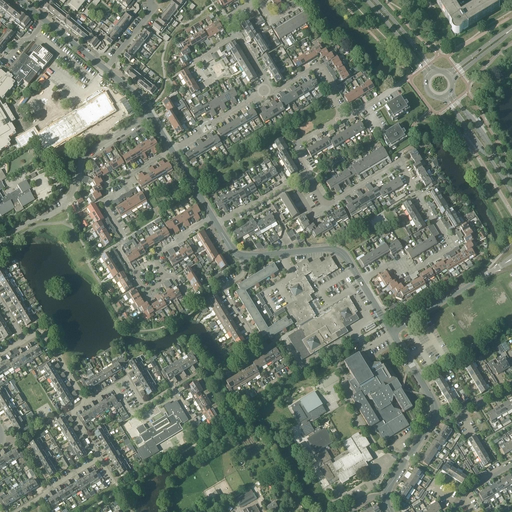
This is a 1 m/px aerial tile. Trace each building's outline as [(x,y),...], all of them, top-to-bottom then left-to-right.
[(47,0),(42,0),(39,5),(43,8),(44,8),(49,1),(50,0),(49,1),(47,0)] [(44,8),(43,8),(53,16),(58,10),(60,8),(50,0),(49,1),(44,8)] [(76,10),(77,11),(86,0),(72,0),(69,5),(67,4),(66,5),(74,12),(76,10)] [(134,3),(130,0),(116,0),(117,0),(116,1),(125,9),(126,8),(128,9),(134,3)] [(174,0),(166,11),(173,16),(175,18),(186,3),(185,2),(187,0),(186,0),(174,0)] [(219,0),(216,2),(218,5),(220,4),(223,8),(225,7),(226,8),(228,7),(228,5),(224,0),(219,0)] [(453,32),(453,33),(454,33),(454,34),(455,34),(456,34),(456,35),(456,34),(457,35),(458,34),(459,34),(460,34),(461,33),(461,32),(462,32),(462,31),(461,30),(462,29),(467,26),(467,27),(499,8),(494,0),(489,0),(463,16),(461,13),(458,15),(449,0),(435,0),(450,24),(451,24),(453,27),(453,28),(452,28),(452,29),(452,30),(452,31),(453,32)] [(6,2),(0,10),(5,14),(11,6),(6,2)] [(16,10),(11,6),(5,14),(10,17),(16,10)] [(20,14),(16,10),(10,17),(14,21),(13,22),(14,21),(20,14)] [(62,10),(61,12),(55,18),(65,26),(71,19),(72,18),(62,10)] [(278,29),(274,32),(280,41),(282,39),(283,41),(288,38),(292,46),(295,44),(291,36),(290,34),(300,28),(301,30),(309,25),(308,23),(310,22),(305,13),(301,15),(300,14),(298,10),(295,12),(297,16),(298,18),(291,21),(290,20),(288,16),(284,18),(287,22),(287,24),(282,27),(281,25),(281,26),(279,22),(275,24),(278,28),(277,28),(278,29)] [(126,12),(122,17),(129,22),(133,17),(126,12)] [(164,13),(151,29),(159,35),(160,34),(161,35),(173,20),(171,19),(164,13)] [(32,23),(20,14),(14,21),(13,22),(23,30),(24,29),(26,30),(32,23)] [(122,17),(118,22),(126,27),(129,23),(129,22),(122,17)] [(72,18),(71,19),(65,26),(70,30),(75,23),(71,19),(72,18)] [(213,25),(218,33),(223,30),(220,25),(222,24),(219,19),(217,20),(218,21),(213,25)] [(252,27),(249,21),(241,26),(245,31),(252,27)] [(118,22),(115,26),(122,32),(126,27),(118,22)] [(80,26),(75,23),(70,30),(74,33),(80,26)] [(213,25),(208,28),(213,36),(218,33),(213,25)] [(85,30),(80,26),(74,33),(79,37),(85,30)] [(122,32),(115,26),(111,31),(118,37),(122,32)] [(252,27),(245,31),(248,36),(255,32),(252,27)] [(208,28),(203,31),(207,38),(208,39),(213,36),(208,28)] [(142,33),(149,39),(153,34),(147,29),(143,33),(142,33)] [(7,30),(3,34),(10,40),(14,35),(7,30)] [(85,30),(79,37),(84,41),(89,34),(90,32),(89,34),(85,30)] [(257,30),(255,32),(248,36),(251,41),(253,40),(258,37),(260,35),(257,30)] [(111,31),(107,36),(114,41),(118,37),(111,31)] [(207,38),(203,31),(197,34),(202,41),(207,38)] [(89,34),(84,41),(95,50),(101,43),(99,42),(100,40),(90,32),(89,34)] [(142,33),(138,38),(145,44),(149,39),(142,33)] [(3,34),(0,37),(0,39),(6,45),(10,40),(3,34)] [(197,34),(192,37),(197,44),(202,41),(197,34)] [(260,35),(258,37),(253,40),(254,40),(257,45),(264,40),(261,35),(260,35)] [(114,41),(107,36),(103,40),(110,46),(114,41)] [(197,44),(192,37),(187,40),(188,41),(191,46),(191,47),(191,48),(197,44)] [(145,44),(138,38),(134,42),(142,48),(145,44)] [(267,39),(264,40),(257,45),(260,50),(270,44),(267,39)] [(191,46),(188,41),(183,44),(182,42),(179,44),(184,51),(187,48),(188,49),(191,47),(191,46)] [(231,51),(238,47),(235,41),(228,46),(231,51)] [(142,48),(134,42),(131,47),(138,53),(142,48)] [(270,44),(260,50),(263,55),(270,51),(267,46),(270,44)] [(313,49),(308,52),(312,59),(317,56),(317,55),(319,54),(324,51),(320,44),(317,45),(312,48),(313,49)] [(28,59),(41,70),(42,71),(52,58),(47,53),(47,52),(44,49),(43,50),(39,46),(28,59)] [(131,47),(127,52),(134,58),(138,53),(131,47)] [(238,47),(231,51),(234,56),(241,52),(238,47)] [(187,48),(184,51),(180,53),(178,54),(181,60),(183,58),(187,55),(189,54),(191,54),(188,49),(187,48)] [(327,49),(324,51),(319,54),(322,59),(325,57),(330,55),(330,54),(327,49)] [(134,58),(127,52),(124,57),(130,62),(134,58)] [(241,52),(234,56),(237,61),(245,57),(241,52)] [(312,59),(308,52),(303,55),(307,63),(312,59)] [(332,53),(330,54),(330,55),(325,57),(328,62),(330,61),(335,58),(332,53)] [(264,64),(272,59),(269,54),(261,59),(264,64)] [(37,76),(41,70),(28,59),(23,55),(10,71),(11,72),(8,75),(7,74),(6,75),(5,77),(14,84),(17,87),(22,81),(27,85),(35,75),(37,76)] [(187,55),(183,58),(180,60),(183,65),(182,66),(183,69),(189,65),(187,63),(191,61),(187,55)] [(303,55),(297,58),(302,66),(307,63),(303,55)] [(338,56),(335,58),(330,61),(334,66),(341,62),(338,56)] [(248,62),(245,57),(237,61),(240,67),(248,62)] [(302,66),(297,58),(292,61),(297,69),(302,66)] [(272,59),(264,64),(268,69),(275,64),(272,59)] [(341,62),(334,66),(337,71),(344,67),(346,65),(343,60),(341,62)] [(248,62),(240,67),(244,72),(251,67),(248,62)] [(275,64),(268,69),(271,74),(278,70),(275,64)] [(128,78),(134,70),(130,66),(124,73),(129,77),(128,78)] [(251,67),(244,72),(247,77),(254,72),(251,67)] [(347,72),(344,67),(337,71),(340,76),(347,72)] [(0,99),(1,100),(14,84),(5,77),(6,75),(0,70),(0,151),(9,146),(8,144),(9,143),(7,139),(15,134),(13,132),(14,132),(10,125),(9,126),(8,124),(14,121),(4,105),(2,106),(0,103),(0,99)] [(134,70),(128,78),(133,81),(139,74),(134,70)] [(187,70),(180,74),(183,79),(190,75),(187,70)] [(281,75),(278,70),(271,74),(274,79),(281,75)] [(257,78),(254,72),(247,77),(250,82),(257,78)] [(350,77),(347,72),(340,76),(343,82),(350,77)] [(144,78),(139,74),(133,81),(138,85),(144,78)] [(190,75),(183,79),(186,85),(194,80),(190,75)] [(281,75),(274,79),(277,84),(284,80),(281,75)] [(148,82),(144,78),(138,85),(142,89),(148,82)] [(309,82),(314,90),(319,86),(315,79),(309,82)] [(194,80),(186,85),(189,90),(197,85),(194,80)] [(148,82),(142,89),(147,93),(153,85),(148,82)] [(314,90),(309,82),(304,85),(309,93),(314,90)] [(370,82),(365,85),(369,92),(374,89),(370,82)] [(153,85),(147,93),(148,92),(153,96),(155,93),(157,95),(159,92),(157,90),(158,89),(153,85)] [(189,90),(187,91),(190,97),(192,96),(194,94),(199,91),(200,91),(197,85),(189,90)] [(309,93),(304,85),(299,89),(304,96),(309,93)] [(369,92),(365,85),(359,88),(364,95),(369,92)] [(304,96),(299,89),(296,90),(294,86),(291,87),(298,99),(304,96)] [(298,99),(291,87),(290,89),(292,93),(289,95),(293,102),(298,99)] [(359,88),(354,91),(359,98),(364,95),(359,88)] [(233,89),(228,92),(235,104),(237,103),(234,98),(237,97),(233,89)] [(354,91),(349,94),(354,102),(359,98),(354,91)] [(228,92),(222,96),(227,103),(230,101),(233,105),(235,104),(228,92)] [(283,92),(281,94),(288,105),(293,102),(289,95),(286,97),(283,92)] [(34,129),(17,139),(18,141),(15,143),(19,149),(38,138),(45,149),(48,147),(49,150),(55,146),(54,145),(57,143),(58,144),(64,141),(63,140),(66,138),(67,140),(73,136),(72,135),(75,134),(76,134),(82,131),(81,130),(84,128),(85,129),(91,125),(90,125),(94,122),(94,123),(100,120),(99,119),(103,117),(104,118),(114,111),(110,105),(111,104),(104,94),(96,99),(96,100),(94,102),(95,103),(91,105),(91,104),(85,108),(85,109),(82,111),(81,110),(76,113),(75,112),(75,113),(72,115),(72,114),(66,118),(66,119),(64,121),(63,120),(57,123),(58,124),(55,126),(54,125),(48,129),(49,130),(46,131),(45,130),(37,135),(34,129)] [(290,108),(288,105),(281,94),(279,95),(282,99),(279,101),(280,104),(283,108),(285,111),(290,108)] [(354,102),(349,94),(344,97),(348,105),(354,102)] [(227,103),(222,96),(217,99),(224,110),(227,109),(224,105),(227,103)] [(401,97),(388,104),(389,105),(386,107),(388,110),(387,111),(393,121),(410,111),(401,97)] [(165,108),(173,103),(170,98),(162,103),(165,108)] [(217,99),(212,102),(217,109),(220,107),(222,111),(224,110),(217,99)] [(283,108),(280,104),(277,105),(275,101),(273,102),(280,114),(285,111),(283,108)] [(217,109),(212,102),(207,105),(214,116),(216,115),(214,111),(217,109)] [(280,114),(273,102),(271,104),(273,108),(270,110),(275,117),(280,114)] [(173,103),(165,108),(168,113),(172,111),(173,111),(175,109),(176,109),(173,103)] [(207,105),(202,108),(205,113),(206,115),(210,113),(212,118),(214,116),(207,105)] [(201,106),(196,109),(200,116),(205,113),(202,108),(201,106)] [(275,117),(270,110),(267,112),(264,107),(262,109),(269,120),(275,117)] [(178,114),(175,109),(173,111),(172,111),(168,113),(165,115),(165,116),(164,116),(167,121),(168,120),(176,116),(178,114)] [(191,111),(191,112),(190,112),(195,119),(200,116),(196,109),(193,110),(193,109),(191,111)] [(269,120),(262,109),(260,110),(263,114),(260,116),(264,123),(269,120)] [(248,114),(252,121),(258,118),(253,110),(248,114)] [(252,121),(248,114),(243,117),(247,124),(252,121)] [(179,121),(176,116),(168,120),(171,126),(179,121)] [(243,117),(237,120),(242,127),(247,124),(243,117)] [(237,120),(232,123),(237,130),(242,127),(237,120)] [(182,126),(179,121),(171,126),(174,131),(182,126)] [(360,122),(355,125),(360,133),(365,130),(360,122)] [(232,123),(227,126),(232,134),(237,130),(232,123)] [(386,133),(383,135),(385,138),(384,139),(390,149),(399,144),(398,142),(400,141),(401,140),(406,137),(405,134),(403,131),(398,124),(391,129),(386,132),(386,133)] [(355,125),(350,128),(354,136),(360,133),(355,125)] [(182,126),(174,131),(177,136),(185,132),(182,126)] [(227,126),(222,129),(227,137),(232,134),(227,126)] [(350,128),(345,132),(349,139),(354,136),(350,128)] [(227,137),(222,129),(217,132),(222,140),(227,137)] [(349,139),(345,132),(340,135),(344,142),(349,139)] [(211,134),(209,135),(216,147),(221,144),(216,136),(213,138),(211,134)] [(209,141),(206,143),(210,150),(216,147),(209,135),(206,136),(209,141)] [(344,142),(340,135),(335,138),(339,145),(344,142)] [(329,141),(327,137),(322,140),(327,148),(332,145),(329,141)] [(335,138),(329,141),(332,145),(334,149),(339,145),(335,138)] [(153,139),(148,142),(147,140),(155,154),(157,152),(155,148),(158,146),(153,139)] [(274,143),(274,144),(273,144),(273,146),(274,148),(275,148),(277,147),(277,148),(285,144),(282,139),(274,143)] [(147,140),(142,143),(148,152),(150,151),(153,155),(155,154),(147,140)] [(201,140),(198,141),(205,153),(210,150),(206,143),(203,144),(201,140)] [(322,140),(317,144),(322,151),(327,148),(322,140)] [(205,153),(198,141),(196,143),(199,147),(196,149),(200,156),(205,153)] [(142,143),(137,147),(145,160),(147,158),(145,154),(148,152),(142,143)] [(288,149),(285,144),(277,148),(280,153),(285,151),(288,149)] [(322,151),(317,144),(312,147),(316,154),(322,151)] [(137,147),(138,148),(133,151),(137,159),(140,157),(143,161),(145,160),(137,147)] [(316,154),(312,147),(307,150),(311,157),(316,154)] [(412,160),(419,155),(416,150),(418,149),(416,147),(411,150),(412,152),(409,154),(412,160)] [(364,158),(364,159),(362,160),(361,159),(353,164),(354,165),(351,167),(352,168),(357,175),(357,176),(361,173),(362,175),(364,178),(367,176),(365,173),(365,171),(371,167),(372,168),(374,172),(378,170),(376,166),(375,165),(380,161),(381,163),(382,163),(384,167),(387,165),(385,161),(384,159),(388,157),(382,148),(380,149),(379,148),(371,153),(372,154),(370,156),(369,154),(368,154),(367,155),(367,156),(366,156),(364,157),(364,158)] [(200,156),(196,149),(191,152),(195,159),(200,156)] [(137,159),(133,151),(128,154),(135,166),(137,165),(134,161),(137,159)] [(285,151),(280,153),(278,155),(281,160),(288,156),(285,151)] [(195,159),(191,152),(185,155),(190,162),(195,159)] [(135,166),(128,154),(122,157),(127,165),(130,163),(133,167),(135,166)] [(412,160),(415,165),(420,162),(423,161),(419,155),(412,160)] [(291,161),(288,156),(281,160),(284,165),(291,161)] [(119,157),(114,160),(119,167),(124,164),(119,157)] [(114,160),(109,163),(114,170),(119,167),(114,160)] [(163,161),(161,162),(168,174),(173,171),(168,163),(165,165),(163,161)] [(291,161),(284,165),(287,170),(294,166),(291,161)] [(168,174),(161,162),(158,163),(161,168),(158,169),(162,177),(168,174)] [(415,165),(413,166),(416,171),(423,167),(420,162),(415,165)] [(114,170),(109,163),(104,166),(108,174),(114,170)] [(108,174),(104,166),(99,169),(99,170),(103,176),(103,177),(108,174)] [(294,166),(287,170),(290,176),(291,175),(292,177),(296,175),(298,174),(297,172),(298,172),(294,166)] [(152,167),(150,168),(157,180),(162,177),(158,169),(155,171),(152,167)] [(423,167),(416,171),(419,176),(426,172),(423,167)] [(151,174),(148,176),(152,183),(157,180),(150,168),(148,169),(151,174)] [(273,168),(268,171),(272,178),(278,175),(273,168)] [(357,175),(352,168),(347,171),(351,178),(357,175)] [(0,169),(0,216),(0,217),(13,209),(16,213),(23,210),(21,207),(34,200),(29,192),(28,193),(27,191),(30,189),(25,181),(17,186),(18,189),(9,194),(10,196),(7,198),(6,196),(2,198),(0,194),(0,190),(4,188),(1,183),(1,184),(0,182),(0,181),(5,178),(0,170),(0,169)] [(103,176),(99,170),(92,175),(95,180),(99,177),(99,178),(103,176)] [(268,171),(263,174),(267,181),(272,178),(268,171)] [(351,178),(347,171),(342,174),(349,185),(351,184),(348,180),(351,178)] [(429,177),(426,172),(419,176),(422,182),(429,177)] [(152,183),(148,176),(145,177),(142,173),(140,174),(147,186),(152,183)] [(147,186),(140,174),(138,176),(140,180),(137,182),(142,189),(147,186)] [(263,174),(258,177),(262,184),(267,181),(263,174)] [(349,185),(342,174),(337,177),(341,184),(344,182),(347,187),(349,185)] [(95,180),(92,182),(95,187),(99,185),(102,183),(99,178),(99,177),(95,180)] [(262,184),(258,177),(252,180),(257,187),(262,184)] [(337,177),(332,180),(339,191),(341,190),(338,186),(341,184),(337,177)] [(433,182),(429,177),(422,182),(425,187),(429,185),(430,188),(436,184),(434,182),(433,182)] [(399,178),(393,181),(398,189),(403,186),(399,178)] [(339,191),(332,180),(326,183),(331,190),(334,188),(337,193),(339,191)] [(398,189),(393,181),(388,184),(393,192),(398,189)] [(247,186),(251,194),(257,190),(252,183),(247,186)] [(388,184),(383,188),(388,195),(393,192),(388,184)] [(95,187),(91,189),(95,194),(99,192),(102,190),(99,185),(95,187)] [(246,185),(241,188),(246,197),(251,194),(247,186),(246,185)] [(371,186),(369,187),(376,199),(381,196),(378,191),(377,188),(374,190),(371,186)] [(433,199),(440,195),(437,190),(438,189),(437,186),(431,189),(433,192),(430,194),(433,199)] [(376,199),(369,187),(367,188),(369,193),(366,194),(371,202),(376,199)] [(240,188),(235,191),(237,192),(236,193),(240,198),(241,200),(246,197),(241,188),(240,188)] [(383,188),(378,191),(381,196),(382,198),(388,195),(383,188)] [(234,189),(231,191),(232,193),(230,194),(237,206),(240,204),(237,200),(240,198),(236,193),(237,192),(235,191),(234,189)] [(95,194),(89,198),(92,203),(102,197),(99,192),(95,194)] [(372,205),(371,202),(366,194),(363,196),(361,192),(358,193),(367,208),(370,206),(372,205)] [(147,202),(146,200),(141,193),(136,196),(142,205),(147,202)] [(283,203),(291,199),(288,193),(280,198),(283,203)] [(362,211),(367,208),(358,193),(356,195),(359,199),(356,201),(360,208),(362,211)] [(230,194),(225,197),(230,204),(233,202),(235,207),(237,206),(230,194)] [(443,200),(440,195),(433,199),(436,204),(443,200)] [(136,196),(131,199),(136,208),(142,205),(136,196)] [(225,197),(220,200),(227,212),(229,210),(227,206),(230,204),(225,197)] [(348,200),(355,211),(357,214),(362,211),(360,208),(356,201),(353,202),(350,198),(348,200)] [(136,208),(131,199),(126,202),(131,211),(136,208)] [(291,199),(283,203),(286,208),(294,204),(291,199)] [(227,212),(220,200),(215,203),(219,211),(222,209),(225,213),(227,212)] [(350,214),(352,217),(357,214),(355,211),(348,200),(346,201),(349,205),(345,207),(350,214)] [(447,205),(443,200),(436,204),(439,209),(447,205)] [(405,210),(413,206),(410,201),(402,205),(405,210)] [(126,202),(121,205),(126,214),(131,211),(126,202)] [(91,214),(98,210),(95,204),(87,209),(91,214)] [(294,204),(286,208),(290,213),(297,209),(294,204)] [(445,213),(450,210),(452,208),(451,206),(449,206),(448,204),(447,205),(439,209),(442,215),(445,213)] [(126,214),(121,205),(116,209),(121,218),(126,214)] [(196,205),(191,209),(198,220),(200,219),(197,215),(201,213),(196,205)] [(413,206),(405,210),(409,215),(416,211),(413,206)] [(452,208),(450,210),(445,213),(448,218),(455,214),(452,208)] [(191,209),(186,211),(190,219),(193,217),(196,222),(198,220),(191,209)] [(300,214),(297,209),(290,213),(293,219),(300,214)] [(348,218),(343,209),(337,212),(342,219),(343,221),(348,218)] [(101,215),(98,210),(91,214),(89,215),(92,220),(94,219),(101,215)] [(186,211),(181,215),(188,226),(190,225),(187,221),(190,219),(186,211)] [(419,216),(416,211),(409,215),(412,220),(419,216)] [(342,219),(337,212),(332,215),(337,222),(342,219)] [(455,214),(448,218),(451,223),(458,219),(455,214)] [(101,215),(94,219),(97,224),(101,222),(104,220),(101,215)] [(181,215),(176,218),(180,225),(183,223),(186,228),(188,226),(181,215)] [(266,218),(271,226),(276,222),(271,215),(266,218)] [(337,222),(332,215),(327,218),(328,219),(329,221),(329,220),(332,226),(332,225),(337,222)] [(300,225),(308,221),(305,216),(297,220),(300,225)] [(419,216),(412,220),(415,226),(422,221),(419,216)] [(176,218),(170,221),(178,233),(180,231),(177,227),(180,225),(176,218)] [(271,226),(266,218),(261,221),(266,229),(271,226)] [(248,223),(253,231),(258,228),(256,224),(254,221),(253,219),(248,223)] [(324,224),(328,231),(333,228),(332,225),(332,226),(329,220),(329,221),(328,219),(326,221),(326,222),(324,224)] [(462,224),(458,219),(451,223),(454,229),(462,224)] [(178,233),(170,221),(165,224),(170,232),(173,230),(175,234),(178,233)] [(267,231),(266,229),(261,221),(256,224),(258,228),(260,232),(262,234),(267,231)] [(308,221),(300,225),(304,231),(306,229),(311,226),(308,221)] [(425,227),(422,221),(415,226),(418,231),(425,227)] [(97,224),(92,227),(95,232),(96,231),(104,227),(101,222),(97,224)] [(245,226),(243,227),(249,237),(250,237),(255,234),(253,231),(248,223),(245,224),(245,226)] [(463,233),(470,228),(467,223),(460,227),(463,233)] [(314,224),(311,226),(306,229),(309,234),(312,233),(312,232),(317,229),(314,224)] [(328,231),(324,224),(318,227),(319,228),(322,233),(322,234),(323,234),(328,231)] [(96,231),(95,232),(98,237),(99,236),(107,232),(104,227),(96,231)] [(243,227),(238,230),(243,238),(244,240),(249,237),(243,227)] [(319,228),(317,229),(312,232),(312,233),(315,238),(322,234),(322,233),(319,228)] [(470,228),(463,233),(466,238),(471,235),(474,234),(470,228)] [(165,239),(160,232),(159,229),(154,232),(155,235),(159,242),(165,239)] [(165,229),(160,232),(165,239),(170,236),(165,229)] [(243,238),(238,230),(233,233),(238,241),(243,238)] [(110,237),(107,232),(99,236),(103,242),(110,237)] [(204,232),(196,236),(195,237),(198,242),(200,241),(207,237),(204,232)] [(432,236),(427,240),(432,247),(437,244),(433,238),(439,235),(437,232),(432,236)] [(471,235),(466,238),(464,239),(467,244),(467,245),(471,242),(472,242),(477,239),(474,233),(474,234),(471,235)] [(155,235),(150,238),(154,245),(159,242),(155,235)] [(110,237),(103,242),(101,243),(104,248),(113,242),(110,237)] [(210,242),(207,237),(200,241),(203,246),(210,242)] [(150,238),(145,241),(149,248),(154,245),(150,238)] [(397,252),(402,249),(399,243),(398,242),(398,241),(396,240),(396,239),(391,242),(392,244),(397,252)] [(427,240),(422,243),(427,250),(432,247),(427,240)] [(149,248),(145,241),(139,244),(141,247),(144,252),(144,251),(149,248)] [(213,247),(210,242),(203,246),(206,251),(213,247)] [(467,245),(467,244),(464,246),(467,251),(465,253),(468,258),(472,255),(474,257),(477,256),(472,248),(475,247),(472,242),(471,242),(467,245)] [(427,250),(422,243),(417,246),(421,253),(427,250)] [(390,252),(387,248),(387,247),(385,244),(380,247),(385,255),(390,252)] [(392,255),(397,252),(392,244),(387,247),(387,248),(390,252),(392,255)] [(417,246),(412,249),(416,257),(421,253),(417,246)] [(141,247),(136,250),(141,257),(146,254),(144,251),(144,252),(141,247)] [(189,247),(184,250),(188,257),(193,254),(189,247)] [(216,252),(213,247),(206,251),(209,257),(216,252)] [(380,258),(385,255),(380,247),(375,250),(380,258)] [(412,249),(410,247),(405,250),(411,260),(416,257),(412,249)] [(172,248),(170,250),(178,263),(183,260),(178,253),(176,254),(172,248)] [(136,250),(131,253),(135,261),(141,257),(136,250)] [(178,263),(170,250),(167,252),(171,258),(168,259),(172,267),(178,263)] [(188,257),(184,250),(178,253),(183,260),(188,257)] [(370,254),(374,261),(380,258),(375,250),(370,254)] [(216,252),(209,257),(212,262),(214,260),(219,257),(216,252)] [(464,252),(459,255),(464,262),(469,259),(468,258),(465,253),(464,252)] [(135,261),(131,253),(126,256),(130,264),(135,261)] [(103,263),(111,258),(108,254),(100,258),(103,263)] [(369,265),(374,261),(370,254),(365,257),(369,265)] [(459,255),(454,258),(458,265),(464,262),(459,255)] [(222,256),(219,257),(214,260),(217,265),(225,261),(222,256)] [(295,267),(301,276),(312,269),(316,276),(323,272),(325,274),(337,267),(331,257),(322,263),(319,258),(310,264),(307,259),(295,267)] [(369,265),(365,257),(357,261),(362,269),(369,265)] [(114,263),(111,258),(103,263),(107,268),(114,263)] [(454,258),(449,261),(453,268),(458,265),(454,258)] [(228,266),(225,261),(217,265),(221,271),(228,266)] [(449,261),(444,264),(447,269),(446,269),(448,272),(453,268),(449,261)] [(442,262),(437,265),(441,272),(446,269),(447,269),(444,264),(442,262)] [(114,263),(107,268),(110,273),(117,269),(114,263)] [(240,291),(234,294),(236,299),(239,297),(244,306),(241,307),(243,310),(246,309),(253,321),(251,323),(253,326),(255,324),(260,333),(258,334),(261,339),(266,335),(268,336),(271,341),(275,338),(274,336),(282,331),(284,333),(287,331),(286,329),(293,325),(288,317),(282,321),(280,322),(275,325),(274,324),(272,325),(273,326),(269,329),(262,318),(260,315),(254,305),(251,300),(246,292),(255,286),(256,288),(260,286),(258,284),(270,277),(272,279),(275,277),(274,275),(279,272),(274,264),(270,267),(266,269),(261,272),(242,283),(241,281),(236,284),(240,290),(240,291)] [(435,273),(436,275),(441,272),(437,265),(432,268),(435,273)] [(186,278),(193,273),(190,268),(183,272),(186,278)] [(117,269),(110,273),(113,279),(114,279),(116,277),(120,274),(117,269)] [(430,269),(425,272),(429,280),(434,277),(430,269)] [(387,272),(386,272),(385,270),(381,273),(378,275),(382,282),(390,277),(387,272)] [(116,277),(114,279),(117,284),(119,282),(126,277),(123,272),(120,274),(116,277)] [(429,280),(425,272),(419,275),(421,278),(424,283),(429,280)] [(8,273),(6,275),(0,278),(0,282),(1,284),(11,278),(8,273)] [(197,278),(193,273),(186,278),(189,283),(197,278)] [(126,277),(119,282),(122,287),(129,283),(126,277)] [(393,282),(390,277),(382,282),(385,287),(388,286),(388,285),(393,282)] [(3,287),(0,288),(0,290),(11,284),(8,280),(11,278),(1,284),(3,287)] [(197,278),(189,283),(192,288),(200,283),(197,278)] [(424,283),(421,278),(416,281),(420,288),(426,285),(424,283)] [(294,302),(287,306),(290,311),(297,323),(298,325),(299,327),(314,318),(313,316),(304,302),(308,300),(306,295),(309,293),(309,290),(304,281),(299,280),(290,285),(288,287),(293,296),(291,297),(293,300),(294,302)] [(395,281),(393,282),(388,285),(388,286),(391,291),(399,286),(398,286),(395,281)] [(420,288),(416,281),(411,284),(415,291),(420,288)] [(14,283),(11,284),(0,290),(0,293),(3,292),(5,291),(7,293),(14,289),(17,287),(14,283)] [(133,288),(129,283),(122,287),(125,293),(133,288)] [(200,283),(192,288),(196,293),(199,291),(200,294),(206,291),(204,288),(203,288),(200,283)] [(399,286),(391,291),(395,298),(397,294),(399,293),(404,290),(404,289),(401,284),(398,286),(399,286)] [(415,291),(411,284),(406,287),(406,288),(410,293),(409,294),(410,295),(415,291)] [(182,298),(180,295),(176,288),(171,291),(177,301),(182,298)] [(402,298),(405,296),(406,299),(411,296),(410,295),(409,294),(410,293),(406,288),(404,289),(404,290),(399,293),(397,294),(395,298),(396,297),(402,299),(402,298)] [(8,296),(6,297),(3,299),(4,301),(17,293),(14,289),(7,293),(8,296)] [(130,299),(138,294),(135,289),(127,294),(130,299)] [(171,291),(166,294),(170,301),(175,298),(177,301),(171,291)] [(20,298),(17,293),(4,301),(5,303),(11,300),(12,303),(20,298)] [(138,294),(130,299),(134,304),(141,299),(138,294)] [(166,294),(160,297),(162,299),(167,307),(169,305),(168,303),(170,301),(166,294)] [(265,304),(259,294),(256,295),(262,306),(265,304)] [(220,300),(219,299),(217,295),(210,300),(212,305),(220,300)] [(162,299),(160,297),(162,300),(157,303),(161,310),(167,307),(162,299)] [(14,305),(12,307),(9,309),(10,310),(22,303),(20,298),(12,303),(14,305)] [(220,300),(212,305),(210,306),(213,310),(222,305),(220,301),(223,300),(222,298),(219,299),(220,300)] [(144,304),(141,299),(134,304),(137,309),(144,304)] [(25,307),(22,303),(10,310),(11,313),(16,309),(18,312),(25,307)] [(146,303),(144,304),(137,309),(140,308),(143,313),(145,311),(150,308),(146,303)] [(161,310),(157,303),(151,306),(152,307),(152,306),(156,312),(156,313),(161,310)] [(323,316),(301,329),(288,337),(302,361),(343,336),(341,331),(359,320),(356,315),(355,312),(350,304),(345,303),(334,309),(335,312),(326,317),(323,316)] [(395,306),(390,309),(391,312),(397,309),(399,308),(396,303),(394,305),(395,306)] [(222,305),(213,310),(216,315),(218,314),(225,309),(225,308),(222,305)] [(273,316),(266,305),(263,307),(270,317),(273,316)] [(145,311),(143,313),(147,319),(148,320),(154,316),(152,314),(156,312),(152,306),(152,307),(150,308),(145,311)] [(25,307),(18,312),(19,315),(14,318),(15,320),(28,312),(25,307)] [(225,309),(216,315),(219,320),(228,314),(226,310),(228,309),(227,307),(225,308),(225,309)] [(273,315),(275,317),(285,311),(284,308),(273,315)] [(31,316),(28,312),(15,320),(16,322),(22,318),(23,321),(31,316)] [(222,324),(231,319),(230,318),(228,314),(219,320),(222,324)] [(34,321),(31,316),(23,321),(26,326),(34,321)] [(230,318),(231,319),(222,324),(221,325),(224,329),(234,323),(232,320),(234,318),(233,316),(230,318)] [(236,327),(234,323),(224,329),(227,334),(237,328),(236,327)] [(237,328),(227,334),(230,338),(232,337),(240,332),(237,329),(240,327),(238,326),(236,327),(237,328)] [(7,330),(0,334),(0,335),(3,340),(11,335),(7,330)] [(242,336),(240,332),(232,337),(235,341),(242,337),(242,336)] [(244,335),(242,336),(242,337),(235,341),(238,346),(245,342),(243,338),(245,337),(244,335)] [(42,354),(37,346),(33,349),(37,357),(42,354)] [(278,348),(272,352),(277,361),(282,358),(284,357),(282,355),(280,356),(279,354),(281,353),(278,348)] [(33,349),(28,352),(33,360),(37,357),(33,349)] [(11,351),(9,353),(19,368),(24,365),(19,357),(16,359),(11,351)] [(33,360),(28,352),(23,355),(28,362),(33,360)] [(186,356),(188,358),(191,364),(196,371),(197,370),(194,365),(197,363),(194,358),(196,357),(193,352),(186,356)] [(272,352),(267,355),(271,362),(276,359),(277,361),(272,352)] [(369,360),(368,360),(363,352),(364,352),(347,362),(344,363),(346,366),(347,367),(349,370),(350,372),(352,375),(350,376),(349,374),(349,373),(348,373),(349,374),(350,376),(351,378),(351,379),(353,381),(349,383),(348,389),(350,392),(352,396),(353,397),(352,398),(370,428),(373,432),(379,434),(381,438),(384,442),(385,441),(409,426),(402,414),(404,413),(407,412),(409,411),(412,409),(413,408),(402,391),(402,390),(401,389),(402,387),(392,372),(389,367),(383,366),(382,367),(381,364),(380,364),(378,364),(373,362),(371,364),(370,362),(369,360)] [(19,368),(9,353),(8,354),(12,361),(10,363),(13,368),(14,371),(19,368)] [(23,355),(19,357),(24,365),(28,362),(23,355)] [(271,362),(267,355),(262,357),(267,364),(271,362)] [(8,360),(6,362),(2,357),(0,358),(9,371),(13,368),(10,363),(8,360)] [(139,357),(129,363),(132,368),(139,363),(142,362),(139,357)] [(262,357),(257,360),(262,367),(267,364),(262,357)] [(504,372),(510,368),(511,372),(511,365),(511,364),(508,365),(506,362),(507,361),(505,357),(498,362),(499,364),(504,372)] [(9,371),(0,358),(0,361),(2,364),(0,365),(0,367),(4,374),(9,371)] [(116,360),(111,362),(117,373),(122,370),(120,366),(126,363),(125,361),(123,358),(117,361),(116,360)] [(191,364),(188,358),(183,361),(188,369),(190,367),(194,372),(196,371),(191,364)] [(188,369),(183,361),(182,359),(177,362),(186,377),(188,375),(185,371),(188,369)] [(262,367),(257,360),(253,363),(254,365),(257,370),(258,370),(262,367)] [(504,372),(499,364),(496,366),(493,361),(488,364),(491,370),(494,369),(498,375),(504,372)] [(113,365),(108,368),(113,376),(114,378),(116,381),(118,380),(116,376),(115,375),(115,374),(117,373),(111,362),(113,365)] [(186,377),(177,362),(172,364),(179,374),(181,373),(184,378),(186,377)] [(139,363),(132,368),(133,371),(128,374),(129,376),(142,368),(139,363)] [(51,364),(45,367),(44,364),(38,368),(40,372),(44,370),(46,373),(54,369),(51,364)] [(168,367),(177,382),(179,381),(177,378),(176,376),(179,374),(172,364),(168,367)] [(469,374),(476,370),(473,364),(465,369),(469,374)] [(254,365),(250,368),(255,377),(256,377),(260,375),(258,372),(259,372),(258,370),(257,370),(254,365)] [(177,382),(168,367),(163,370),(164,371),(161,372),(165,379),(168,377),(169,380),(172,378),(175,384),(177,382)] [(108,368),(103,371),(108,378),(113,376),(108,368)] [(145,373),(142,368),(129,376),(131,378),(136,375),(137,377),(145,373)] [(250,368),(245,370),(251,380),(255,377),(250,368)] [(56,373),(54,369),(46,373),(49,378),(56,373)] [(245,370),(240,373),(246,383),(251,380),(245,370)] [(479,375),(476,370),(469,374),(472,379),(479,375)] [(103,371),(99,373),(103,381),(108,378),(103,371)] [(145,373),(137,377),(139,380),(134,383),(135,385),(150,376),(148,371),(145,373)] [(59,378),(56,373),(49,378),(51,382),(59,378)] [(99,373),(94,376),(99,384),(103,381),(99,373)] [(240,373),(236,376),(241,385),(246,383),(240,373)] [(99,384),(94,376),(93,374),(88,377),(97,392),(99,391),(96,386),(99,384)] [(447,377),(446,375),(435,382),(438,387),(446,383),(446,382),(444,379),(447,377)] [(479,375),(472,379),(475,384),(483,380),(479,375)] [(150,376),(135,385),(136,387),(141,384),(143,387),(153,380),(150,376)] [(241,385),(236,376),(231,379),(237,389),(237,388),(241,385)] [(88,377),(83,380),(82,378),(80,380),(84,386),(86,385),(89,390),(92,388),(95,393),(97,392),(88,377)] [(62,382),(59,378),(51,382),(54,387),(62,382)] [(231,379),(226,382),(228,385),(226,386),(230,393),(232,392),(237,389),(231,379)] [(156,385),(153,380),(143,387),(146,391),(155,386),(156,385)] [(446,383),(438,387),(442,393),(449,388),(447,384),(451,382),(449,380),(446,382),(446,383)] [(486,385),(483,380),(475,384),(478,389),(486,385)] [(192,391),(200,386),(197,381),(189,386),(192,391)] [(65,387),(62,382),(54,387),(57,392),(65,387)] [(452,385),(449,388),(442,393),(445,398),(452,393),(450,389),(453,387),(452,385)] [(489,390),(486,385),(478,389),(481,395),(489,390)] [(155,386),(146,391),(149,396),(157,391),(156,391),(158,391),(155,386)] [(193,399),(201,395),(200,393),(200,392),(203,391),(200,386),(192,391),(190,392),(192,396),(193,399)] [(68,391),(65,387),(57,392),(60,396),(68,391)] [(68,391),(60,396),(63,401),(70,396),(68,391)] [(452,393),(445,398),(448,403),(455,398),(453,395),(457,393),(455,391),(452,393)] [(296,404),(291,407),(293,409),(292,410),(300,423),(301,423),(303,426),(300,428),(306,437),(308,435),(310,438),(315,435),(313,432),(315,431),(311,425),(309,423),(308,423),(307,422),(311,419),(313,421),(319,417),(320,417),(319,417),(319,416),(325,412),(326,412),(322,406),(322,405),(321,405),(319,403),(320,402),(314,392),(300,401),(296,404)] [(10,398),(8,393),(0,398),(0,404),(8,400),(10,398)] [(77,395),(76,393),(72,395),(63,401),(66,406),(64,406),(66,409),(72,405),(71,403),(73,401),(72,398),(73,398),(73,397),(77,395)] [(103,395),(101,397),(103,400),(104,402),(109,410),(113,407),(109,399),(106,401),(103,395)] [(202,397),(201,395),(193,399),(194,399),(195,401),(198,406),(208,400),(205,395),(203,396),(202,397)] [(116,410),(119,409),(120,408),(118,404),(114,396),(109,399),(113,407),(116,410)] [(459,396),(455,398),(448,403),(451,408),(459,404),(456,400),(460,398),(459,396)] [(11,404),(8,400),(0,404),(3,409),(11,404)] [(211,405),(208,400),(198,406),(200,410),(200,411),(202,413),(209,409),(208,407),(211,405)] [(99,404),(97,406),(94,401),(92,402),(100,415),(101,417),(105,414),(104,412),(99,404)] [(143,425),(136,429),(146,445),(137,450),(143,461),(159,451),(156,446),(183,430),(180,424),(182,423),(183,424),(185,422),(188,420),(177,401),(176,401),(173,403),(171,405),(170,402),(164,406),(169,415),(166,417),(166,416),(152,425),(153,427),(147,431),(143,425)] [(100,415),(92,402),(90,403),(93,408),(90,410),(95,418),(100,415)] [(104,402),(99,404),(104,412),(109,410),(104,402)] [(511,408),(508,402),(503,405),(507,413),(511,409),(511,408)] [(13,403),(11,404),(3,409),(6,414),(16,407),(15,406),(15,405),(14,404),(14,403),(13,403)] [(507,413),(503,405),(498,408),(502,416),(507,413)] [(84,406),(82,408),(90,421),(95,418),(90,410),(88,411),(87,410),(87,411),(84,406)] [(19,412),(16,407),(6,414),(9,418),(19,412)] [(90,421),(82,408),(81,409),(84,414),(81,416),(84,420),(81,422),(84,427),(87,426),(85,423),(90,421)] [(498,408),(492,411),(497,419),(502,416),(498,408)] [(210,411),(209,409),(202,413),(203,415),(206,420),(216,414),(213,409),(210,411)] [(497,419),(492,411),(487,415),(492,422),(492,424),(496,422),(495,420),(497,419)] [(19,412),(9,418),(11,423),(19,418),(21,416),(19,412)] [(216,414),(206,420),(207,419),(210,424),(219,419),(216,414)] [(59,427),(72,419),(71,417),(68,419),(65,420),(64,417),(60,419),(59,417),(55,419),(59,427)] [(19,418),(11,423),(14,428),(22,423),(19,418)] [(73,421),(72,419),(59,427),(62,431),(70,427),(68,424),(69,424),(69,423),(73,421)] [(25,427),(22,423),(14,428),(17,432),(22,429),(24,432),(30,428),(28,425),(25,427)] [(96,429),(98,431),(95,433),(98,438),(106,433),(108,432),(105,427),(104,428),(102,425),(96,429)] [(441,432),(449,436),(452,431),(445,426),(441,432)] [(65,436),(73,431),(73,432),(75,431),(74,430),(73,428),(71,430),(70,427),(62,431),(65,436)] [(310,438),(308,440),(316,453),(318,452),(323,448),(333,443),(325,429),(315,435),(310,438)] [(73,432),(73,431),(65,436),(67,441),(75,436),(73,432)] [(106,433),(98,438),(101,443),(108,438),(111,436),(108,432),(106,433)] [(441,432),(438,437),(445,441),(449,436),(441,432)] [(320,455),(318,456),(323,465),(324,464),(325,466),(324,467),(320,469),(320,470),(328,483),(329,485),(332,484),(334,483),(339,479),(343,484),(349,480),(348,479),(368,467),(367,464),(366,463),(367,462),(368,462),(368,463),(369,463),(368,462),(371,460),(367,452),(368,452),(366,448),(369,446),(363,434),(360,436),(359,434),(358,433),(354,435),(353,436),(352,437),(353,437),(343,443),(350,454),(340,460),(333,464),(330,460),(332,460),(326,451),(325,451),(323,448),(318,452),(320,455)] [(75,436),(67,441),(70,445),(78,441),(75,436)] [(78,441),(70,445),(68,447),(70,452),(81,445),(79,442),(84,439),(83,437),(80,439),(78,441)] [(445,441),(438,437),(435,441),(435,442),(441,446),(442,447),(445,441)] [(471,447),(479,442),(476,437),(468,441),(471,447)] [(40,438),(30,444),(33,449),(43,443),(40,438)] [(111,442),(108,438),(101,443),(103,447),(111,442)] [(435,442),(435,441),(434,441),(430,446),(438,451),(441,446),(435,442)] [(114,447),(111,442),(103,447),(106,452),(114,447)] [(471,447),(474,452),(482,447),(479,442),(471,447)] [(43,443),(33,449),(36,454),(44,449),(41,444),(43,443)] [(82,447),(81,445),(70,452),(73,456),(76,455),(89,447),(88,445),(84,447),(83,447),(82,447)] [(510,452),(505,445),(500,448),(505,455),(510,452)] [(430,446),(427,451),(434,456),(438,451),(430,446)] [(89,447),(76,455),(79,459),(87,455),(85,452),(90,449),(89,447)] [(114,447),(106,452),(109,456),(117,452),(114,447)] [(474,452),(478,457),(485,452),(482,447),(474,452)] [(16,449),(11,452),(15,460),(20,457),(21,459),(24,457),(20,450),(17,452),(16,449)] [(46,453),(44,449),(36,454),(38,458),(46,453)] [(1,451),(1,452),(4,457),(1,458),(7,467),(8,467),(7,465),(11,463),(6,455),(5,454),(5,453),(3,450),(1,451)] [(109,456),(112,461),(120,456),(122,455),(120,450),(117,452),(109,456)] [(427,451),(424,456),(431,461),(434,456),(427,451)] [(11,452),(6,455),(11,463),(15,460),(11,452)] [(49,452),(46,453),(38,458),(41,463),(49,458),(52,457),(49,452)] [(478,457),(481,462),(488,457),(485,452),(478,457)] [(120,456),(112,461),(115,466),(122,461),(125,459),(122,455),(120,456)] [(431,461),(424,456),(420,461),(428,466),(431,461)] [(488,457),(481,462),(484,467),(492,463),(488,457)] [(49,458),(41,463),(44,467),(52,463),(49,458)] [(125,465),(122,461),(115,466),(117,470),(128,464),(125,465)] [(55,467),(52,463),(44,467),(47,472),(55,467)] [(128,464),(117,470),(120,475),(123,473),(125,476),(131,472),(129,470),(131,469),(128,464)] [(447,474),(452,467),(447,464),(442,471),(447,474)] [(55,467),(47,472),(50,477),(58,472),(55,467)] [(457,470),(452,467),(447,474),(452,478),(457,470)] [(415,469),(412,474),(420,479),(423,474),(415,469)] [(462,474),(457,470),(452,478),(457,481),(462,474)] [(90,475),(94,483),(95,484),(100,481),(95,472),(90,475)] [(420,479),(412,474),(409,479),(416,484),(420,479)] [(467,477),(462,474),(457,481),(462,485),(467,477)] [(90,475),(85,478),(90,486),(94,483),(90,475)] [(32,477),(28,480),(29,482),(33,490),(38,487),(36,484),(39,482),(35,476),(32,477)] [(90,486),(85,478),(81,480),(85,488),(90,486)] [(416,484),(409,479),(406,484),(413,489),(416,484)] [(504,490),(505,489),(506,492),(508,490),(509,491),(510,491),(511,490),(510,486),(509,487),(505,479),(499,482),(504,490)] [(27,480),(23,483),(29,493),(33,490),(29,482),(28,480),(27,480)] [(85,488),(81,480),(76,483),(81,491),(85,488)] [(23,482),(18,485),(18,486),(19,488),(24,496),(29,493),(23,483),(23,482)] [(499,482),(494,485),(499,493),(499,492),(503,491),(505,494),(507,493),(505,489),(504,490),(499,482)] [(76,483),(71,486),(76,494),(81,491),(76,483)] [(294,488),(291,484),(285,488),(288,492),(294,488)] [(406,484),(402,489),(410,494),(413,489),(406,484)] [(494,485),(489,488),(494,496),(494,495),(498,493),(500,497),(502,496),(499,492),(499,493),(494,485)] [(14,489),(19,499),(24,496),(19,488),(18,486),(14,489)] [(76,494),(71,486),(67,489),(71,497),(76,494)] [(494,496),(489,488),(484,491),(489,499),(492,497),(494,500),(496,499),(494,495),(494,496)] [(14,489),(9,492),(10,493),(15,501),(19,499),(14,489)] [(67,489),(62,492),(67,500),(71,497),(67,489)] [(410,494),(402,489),(399,495),(406,500),(410,494)] [(251,490),(245,494),(240,497),(235,500),(240,508),(256,499),(251,490)] [(62,502),(58,495),(55,496),(52,491),(50,492),(59,507),(58,505),(62,502)] [(489,499),(484,491),(479,494),(483,502),(487,500),(489,503),(491,502),(489,499)] [(59,507),(50,492),(48,493),(51,499),(48,500),(50,504),(48,506),(52,511),(59,507)] [(67,500),(62,492),(58,495),(62,502),(67,500)] [(6,496),(10,504),(15,501),(10,493),(6,496)] [(0,503),(1,506),(4,504),(5,507),(10,504),(6,496),(4,494),(0,496),(0,503)] [(272,511),(278,509),(275,503),(267,507),(269,511),(272,511)] [(437,503),(432,506),(435,511),(437,511),(441,510),(437,503)]
